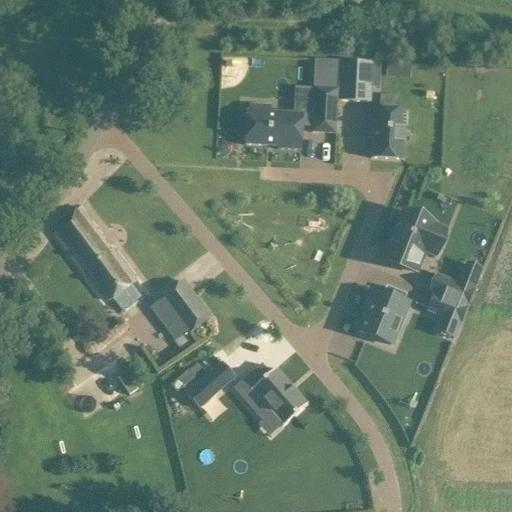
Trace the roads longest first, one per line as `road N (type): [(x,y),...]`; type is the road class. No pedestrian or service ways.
road 1 (unclassified): [(306,355),(100,123)]
road 2 (residential): [(306,355),(328,321),(372,196),(353,178),(266,174)]
road 3 (unclassified): [(395,511),(384,461),(362,420),(306,355)]
road 4 (residential): [(0,271),(100,123)]
road 5 (residential): [(100,123),(160,0)]
